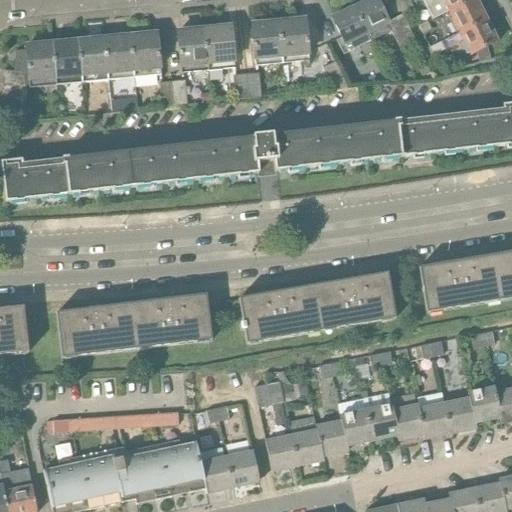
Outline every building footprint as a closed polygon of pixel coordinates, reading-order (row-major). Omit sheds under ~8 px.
[(371,0),(353,9),(370,43),(391,33),(399,49),(415,41),(403,18),(402,16),(387,23),(375,0),(371,0)] [(394,0),(400,11),(411,5),(410,4),(408,0),(394,0)] [(420,0),(431,22),(442,17),(474,0),(420,0)] [(452,37),(486,22),(474,0),(442,17),(452,37)] [(402,16),(403,18),(415,12),(411,5),(400,11),(402,16)] [(349,53),(370,43),(353,9),(332,20),(346,48),(349,53)] [(309,63),(308,58),(305,21),(278,24),(282,65),(309,63)] [(467,55),(469,58),(497,44),(486,22),(452,37),(429,49),(433,57),(444,51),(445,52),(461,44),(467,55)] [(423,36),(431,32),(427,23),(419,27),(423,36)] [(256,68),(282,65),(278,24),(252,27),(256,68)] [(234,69),(234,65),(231,29),(204,31),(208,73),(234,69)] [(182,76),(208,73),(204,31),(178,34),(182,76)] [(160,77),(160,72),(156,37),(130,39),(134,80),(160,77)] [(108,82),(134,80),(130,39),(104,42),(108,82)] [(82,85),(108,82),(104,42),(78,44),(82,85)] [(56,87),(82,85),(78,44),(52,47),(56,87)] [(14,73),(4,72),(3,87),(27,89),(56,87),(52,47),(26,49),(26,52),(16,53),(14,73)] [(332,92),(348,91),(335,64),(322,70),(332,92)] [(235,101),(248,100),(245,76),(236,77),(235,72),(232,73),(235,101)] [(248,100),(261,98),(259,75),(245,76),(248,100)] [(174,107),(188,106),(184,82),(172,83),(174,107)] [(161,109),(174,107),(172,83),(159,84),(161,109)] [(27,89),(3,87),(2,97),(25,100),(27,89)] [(25,100),(2,97),(1,109),(24,111),(25,100)] [(22,166),(22,161),(0,163),(0,167),(1,174),(5,204),(257,175),(257,174),(274,172),(274,173),(511,146),(511,105),(503,107),(503,111),(400,123),(400,121),(393,122),(394,124),(272,137),(272,136),(252,138),(252,140),(68,161),(68,159),(62,160),(62,161),(22,166)] [(24,111),(1,109),(0,113),(0,123),(9,122),(24,120),(24,111)] [(24,120),(9,122),(10,132),(24,131),(23,122),(24,120)] [(501,303),(511,300),(511,253),(493,257),(501,303)] [(426,315),(501,303),(493,257),(418,269),(426,315)] [(321,333),(359,327),(395,320),(387,275),(313,288),(321,333)] [(246,346),(321,333),(313,288),(238,301),(246,346)] [(137,352),(211,342),(206,296),(131,306),(137,352)] [(61,361),(137,352),(131,306),(56,315),(61,361)] [(0,357),(28,354),(23,308),(0,310),(0,357)] [(484,349),(494,347),(492,333),(481,335),(484,349)] [(473,351),(484,349),(481,335),(471,338),(473,351)] [(433,359),(444,357),(441,344),(430,346),(433,359)] [(423,361),(433,359),(430,346),(420,348),(423,361)] [(382,369),(393,367),(390,353),(379,355),(382,369)] [(371,371),(382,369),(379,355),(369,358),(371,371)] [(331,379),(342,377),(339,364),(329,366),(331,379)] [(321,381),(331,379),(329,366),(318,368),(321,381)] [(271,407),(284,404),(280,383),(266,386),(271,407)] [(258,410),(271,407),(266,386),(253,389),(258,410)] [(502,426),(495,394),(494,388),(467,394),(468,399),(475,431),(476,431),(475,426),(499,421),(500,426),(502,426)] [(502,426),(511,423),(511,389),(495,394),(502,426)] [(449,437),(475,431),(468,399),(442,404),(449,437)] [(426,441),(449,437),(442,404),(419,409),(426,441)] [(371,443),(396,438),(393,411),(392,406),(365,411),(371,443)] [(424,442),(426,441),(419,409),(418,406),(393,411),(396,438),(397,443),(423,438),(424,442)] [(219,424),(229,421),(226,408),(216,410),(219,424)] [(208,426),(219,424),(216,410),(205,413),(208,426)] [(347,448),(371,443),(365,411),(339,417),(340,422),(347,448)] [(165,414),(166,426),(178,425),(177,413),(165,414)] [(165,414),(152,415),(153,427),(166,426),(165,414)] [(152,415),(140,416),(141,428),(153,427),(152,415)] [(140,416),(127,417),(128,429),(141,428),(140,416)] [(127,417),(115,418),(116,430),(128,429),(127,417)] [(115,418),(102,419),(103,431),(116,430),(115,418)] [(90,419),(77,420),(78,433),(91,432),(90,419)] [(102,419),(90,419),(91,432),(103,431),(102,419)] [(77,420),(65,421),(66,434),(78,433),(77,420)] [(66,434),(65,421),(52,422),(53,435),(66,434)] [(348,454),(347,448),(340,422),(314,427),(315,431),(322,459),(348,454)] [(323,463),(322,459),(315,431),(290,436),(297,468),(323,463)] [(271,474),(297,468),(290,436),(264,442),(271,474)] [(208,495),(201,463),(197,443),(114,461),(113,457),(43,472),(51,511),(83,511),(87,511),(104,508),(121,504),(135,501),(136,506),(137,506),(137,505),(155,501),(155,502),(172,498),(171,498),(189,494),(205,491),(206,495),(208,495)] [(226,458),(233,489),(259,483),(252,452),(226,458)] [(208,495),(233,489),(226,458),(201,463),(208,495)] [(0,471),(0,476),(7,511),(36,511),(30,480),(12,483),(10,470),(0,471)] [(511,511),(511,478),(498,481),(499,485),(503,511),(511,511)] [(477,511),(503,511),(499,485),(473,490),(477,511)] [(452,511),(477,511),(473,490),(449,495),(452,511)] [(452,511),(449,495),(448,495),(449,501),(425,506),(424,501),(422,502),(424,511),(452,511)] [(424,511),(422,502),(396,507),(396,511),(424,511)]
